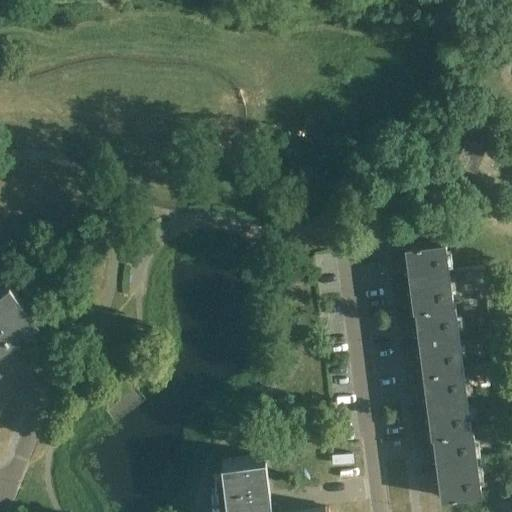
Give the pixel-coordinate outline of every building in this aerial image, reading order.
[(457,164),(474,171),(484,147),(466,140),(457,164)] [(405,243),(413,307),(414,307),(453,302),(453,301),(445,238),(405,243)] [(0,347),(40,316),(10,278),(0,285),(0,347)] [(414,307),(423,370),(463,364),(455,300),(453,301),(453,302),(414,307)] [(423,370),(431,433),(432,433),(432,432),(471,427),(463,364),(423,370)] [(432,433),(440,496),(481,491),(473,427),(471,427),(432,432),(432,433)] [(273,511),(266,453),(221,459),(227,511),(231,511),(244,510),(244,511),(329,511),(328,505),(274,511),(273,511)]
